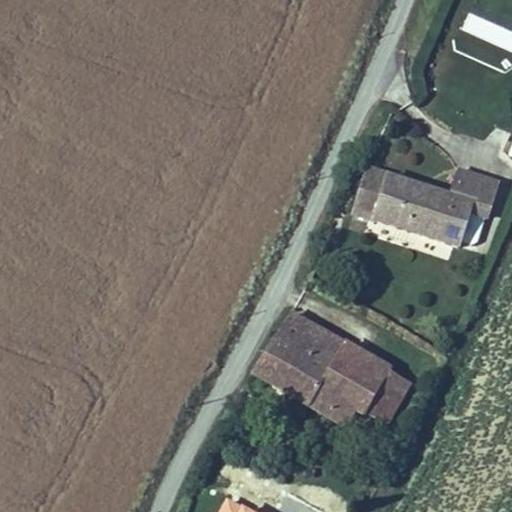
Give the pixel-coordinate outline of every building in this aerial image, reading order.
[(375,236),(391,188),(370,181),(354,229),(375,236)] [(456,264),(469,228),(488,234),(500,198),(459,183),(454,197),(459,198),(455,210),(450,208),(391,188),(375,236),(456,264)] [(459,198),(454,197),(450,208),(455,210),(459,198)] [(358,367),(298,332),(263,393),(338,437),(340,432),(348,438),(356,424),(334,411),(358,367)] [(399,391),(358,367),(334,411),(356,424),(374,434),(380,424),(399,391)] [(414,400),(399,391),(380,424),(395,433),(414,400)]
